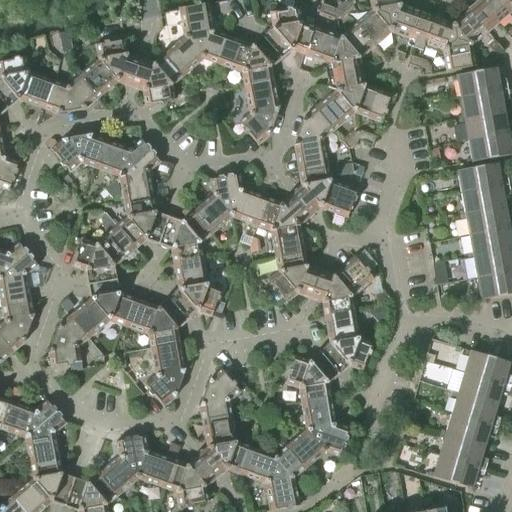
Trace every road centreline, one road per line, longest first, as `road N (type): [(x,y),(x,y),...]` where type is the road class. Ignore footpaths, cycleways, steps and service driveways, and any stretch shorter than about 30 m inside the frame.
road 1 (residential): [(295,330),(360,395),(391,320)]
road 2 (residential): [(511,331),(391,320)]
